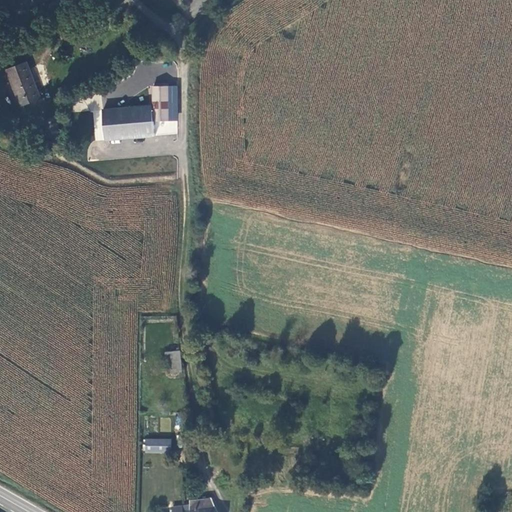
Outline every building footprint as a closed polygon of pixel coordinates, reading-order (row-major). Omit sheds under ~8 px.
[(87,3),(84,0),(57,0),(50,5),(61,21),(87,3)] [(27,61),(7,69),(21,106),(42,99),(27,61)] [(168,120),(168,118),(168,86),(153,86),(153,105),(103,109),(105,139),(154,135),(153,120),(168,120)] [(177,86),(168,86),(168,118),(176,118),(177,86)] [(59,117),(45,118),(46,137),(60,137),(59,117)] [(180,350),(166,352),(168,372),(182,371),(180,350)] [(146,440),(146,452),(171,453),(171,440),(146,440)] [(217,511),(211,498),(190,501),(190,510),(189,511),(217,511)]
